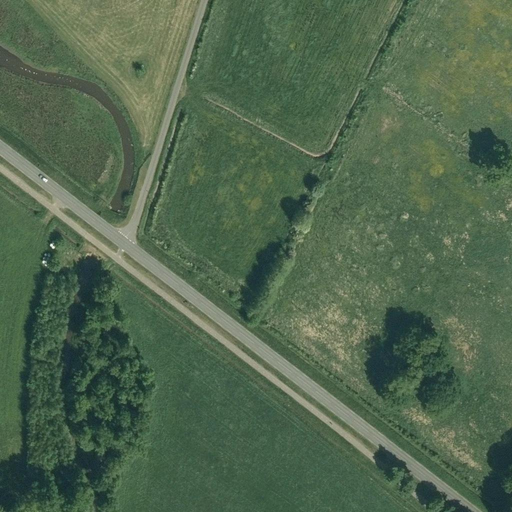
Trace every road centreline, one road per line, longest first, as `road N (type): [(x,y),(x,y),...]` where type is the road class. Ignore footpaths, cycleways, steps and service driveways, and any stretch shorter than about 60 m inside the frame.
road 1 (secondary): [(468,511),(126,245)]
road 2 (unclassified): [(126,245),(204,0)]
road 3 (secondary): [(126,245),(0,147)]
